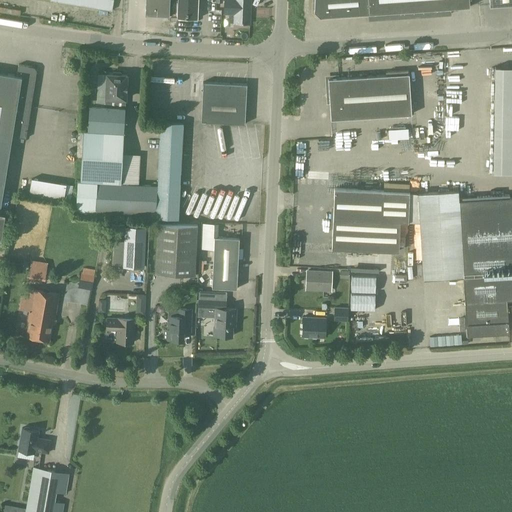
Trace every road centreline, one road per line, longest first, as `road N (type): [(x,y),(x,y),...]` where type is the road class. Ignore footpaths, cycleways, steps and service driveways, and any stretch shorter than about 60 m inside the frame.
road 1 (unclassified): [(267,371),(279,51)]
road 2 (unclassified): [(0,24),(136,46),(279,51)]
road 3 (tertiary): [(267,371),(511,355)]
road 4 (unclassified): [(233,406),(194,383),(114,384),(0,360)]
road 5 (unclassified): [(279,51),(511,35)]
road 6 (tertiary): [(233,406),(177,473),(166,511)]
